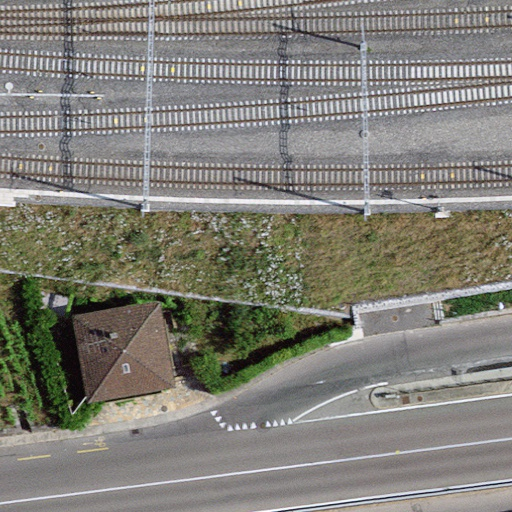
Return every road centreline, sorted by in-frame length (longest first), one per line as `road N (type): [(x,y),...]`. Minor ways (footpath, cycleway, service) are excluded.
road 1 (tertiary): [(127,487),(349,367),(511,340)]
road 2 (primary): [(127,487),(511,439)]
road 3 (primary): [(0,502),(127,487)]
